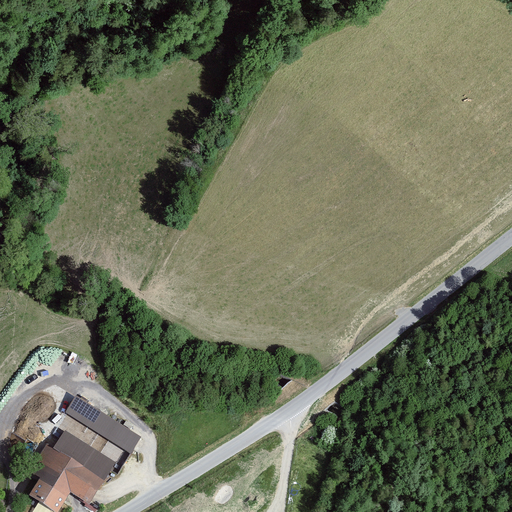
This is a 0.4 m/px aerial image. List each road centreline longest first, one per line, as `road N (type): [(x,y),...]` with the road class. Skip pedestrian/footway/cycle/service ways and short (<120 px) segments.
road 1 (unclassified): [(511,238),(294,408),(119,511)]
road 2 (track): [(297,511),(411,320)]
